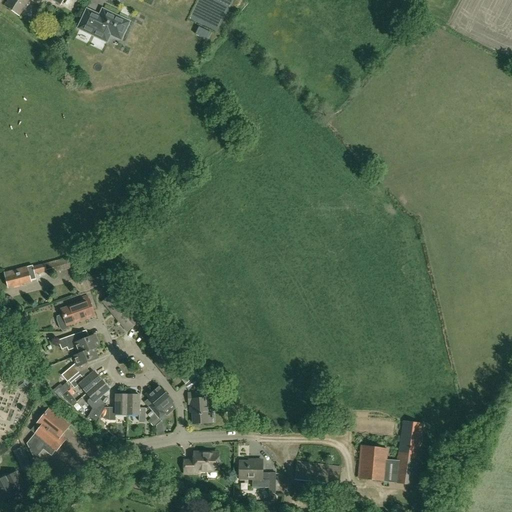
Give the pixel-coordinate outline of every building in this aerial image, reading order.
[(19,16),(29,0),(8,0),(4,6),(19,16)] [(88,9),(79,28),(107,41),(110,35),(120,40),(128,23),(103,10),(101,15),(88,9)] [(100,47),(106,49),(108,42),(101,40),(100,47)] [(44,263),(46,270),(52,269),(54,274),(70,269),(69,267),(72,267),(69,257),(44,263)] [(44,263),(33,266),(35,274),(47,272),(46,270),(44,263)] [(36,279),(35,274),(33,266),(4,273),(8,288),(31,282),(31,280),(36,279)] [(102,302),(111,312),(124,301),(115,291),(102,302)] [(60,328),(62,330),(68,328),(68,325),(94,316),(87,296),(80,298),(82,302),(61,310),(63,315),(58,317),(58,320),(60,328)] [(132,311),(124,301),(111,312),(119,322),(132,311)] [(127,332),(132,329),(136,333),(147,324),(142,319),(141,321),(132,311),(119,322),(127,332)] [(73,357),(99,346),(95,335),(80,341),(77,334),(58,340),(62,350),(67,348),(69,351),(76,348),(79,354),(73,357)] [(162,334),(157,338),(163,346),(168,341),(162,334)] [(67,382),(68,381),(79,372),(87,369),(90,368),(88,362),(98,358),(94,349),(99,346),(73,357),(76,363),(61,375),(67,382)] [(169,379),(171,377),(173,380),(180,374),(178,371),(180,369),(179,367),(183,364),(172,350),(170,352),(165,346),(155,355),(159,361),(156,363),(169,379)] [(79,372),(68,381),(70,383),(74,388),(79,384),(87,393),(102,380),(94,371),(91,374),(87,369),(79,372)] [(15,375),(14,382),(18,383),(17,387),(27,389),(30,373),(20,371),(19,375),(15,375)] [(188,390),(201,379),(198,374),(185,385),(188,390)] [(109,390),(102,380),(87,393),(90,398),(87,400),(87,403),(94,411),(103,403),(99,398),(109,390)] [(63,386),(60,389),(64,394),(70,388),(66,383),(63,386)] [(144,403),(148,407),(159,420),(165,414),(163,412),(174,402),(160,386),(154,391),(154,392),(153,393),(150,390),(145,394),(148,399),(144,403)] [(127,417),(127,415),(127,395),(125,395),(125,392),(117,392),(117,395),(115,395),(115,408),(104,407),(100,417),(109,420),(115,420),(115,417),(127,417)] [(204,423),(208,423),(208,424),(212,424),(212,412),(207,413),(206,399),(201,399),(201,393),(188,393),(189,405),(190,405),(190,407),(193,407),(193,424),(198,423),(199,424),(203,424),(204,423)] [(140,395),(127,395),(127,415),(139,415),(139,421),(145,421),(145,408),(139,408),(140,395)] [(41,427),(36,433),(54,449),(62,439),(60,437),(69,426),(49,410),(37,424),(41,427)] [(362,446),(359,478),(415,486),(423,424),(403,421),(397,461),(386,460),(387,450),(362,446)] [(22,447),(14,451),(25,472),(33,468),(22,447)] [(194,461),(185,461),(185,474),(199,474),(199,471),(218,471),(218,453),(194,453),(194,461)] [(263,460),(238,460),(238,482),(252,482),(252,490),(268,490),(268,495),(275,495),(276,474),(263,474),(263,460)] [(297,462),(293,496),(292,496),(292,499),(337,502),(337,501),(341,467),(297,462)] [(0,496),(3,501),(16,494),(26,489),(17,472),(7,477),(0,480),(0,496)] [(68,500),(64,507),(70,510),(74,503),(68,500)] [(424,511),(425,505),(412,503),(410,511),(424,511)]
